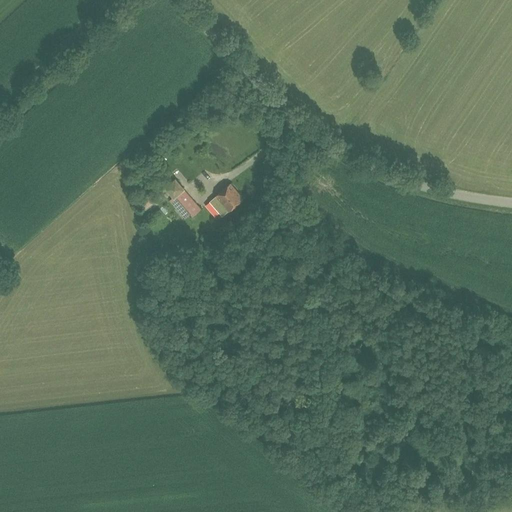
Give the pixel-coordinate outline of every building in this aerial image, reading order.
[(171,177),(177,176),(176,166),(169,167),(171,177)] [(176,177),(165,187),(173,197),(185,188),(176,177)] [(223,215),(244,198),(231,183),(210,201),(223,215)] [(184,189),(170,200),(177,208),(175,209),(184,220),(191,214),(193,216),(202,208),(184,189)] [(146,209),(160,198),(154,190),(140,200),(146,209)]
